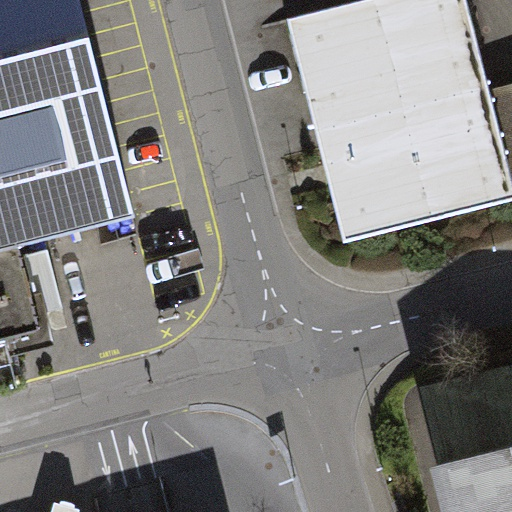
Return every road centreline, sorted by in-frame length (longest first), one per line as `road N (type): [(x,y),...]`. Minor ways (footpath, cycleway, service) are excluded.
road 1 (unclassified): [(291,352),(203,0)]
road 2 (unclassified): [(0,433),(291,352)]
road 3 (unclassified): [(291,352),(511,300)]
road 4 (unclassified): [(340,511),(291,352)]
